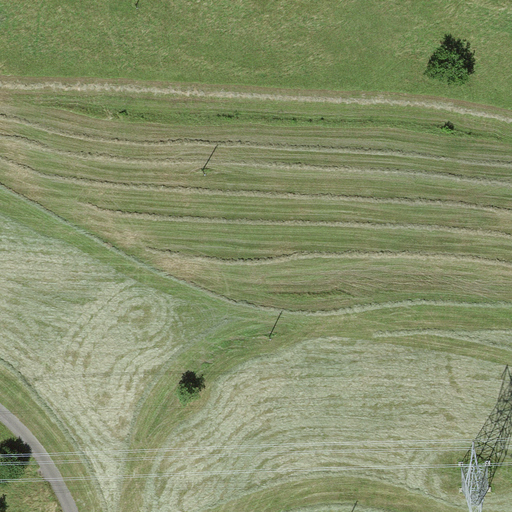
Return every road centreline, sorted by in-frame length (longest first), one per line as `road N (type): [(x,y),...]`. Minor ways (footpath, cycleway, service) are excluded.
road 1 (track): [(0,82),(419,99),(511,116)]
road 2 (unclassified): [(71,511),(46,463),(0,414)]
